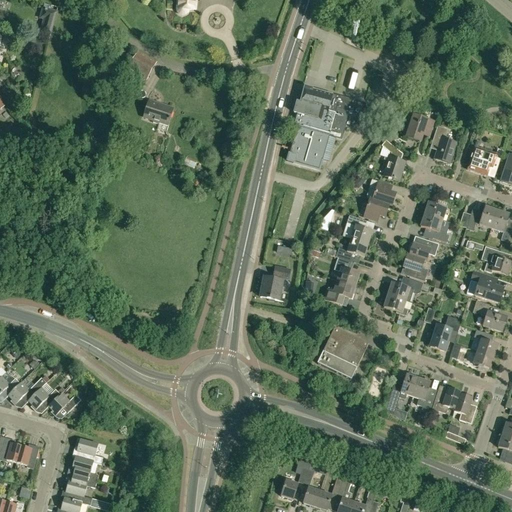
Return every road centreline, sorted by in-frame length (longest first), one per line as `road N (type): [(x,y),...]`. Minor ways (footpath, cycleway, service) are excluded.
road 1 (residential): [(511,201),(421,175),(387,238),(362,313),(402,358),(499,391)]
road 2 (secondary): [(222,370),(286,70)]
road 3 (tertiary): [(467,483),(306,415),(243,401)]
road 4 (residential): [(286,70),(205,73),(164,61),(127,38),(96,0)]
road 5 (residential): [(191,391),(144,378),(59,329),(0,311)]
road 6 (residential): [(37,511),(57,442),(49,430),(0,418)]
